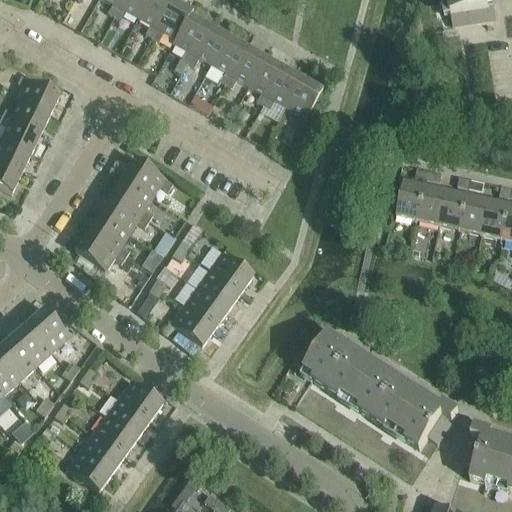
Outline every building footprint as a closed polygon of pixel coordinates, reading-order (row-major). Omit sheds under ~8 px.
[(126,0),(101,0),(100,3),(112,10),(107,18),(114,22),(126,0)] [(150,0),(126,0),(114,22),(120,26),(125,17),(137,24),(150,0)] [(172,6),(162,0),(150,0),(137,24),(149,31),(145,39),(151,43),(172,6)] [(489,12),(486,0),(443,0),(445,9),(450,8),(453,32),(497,26),(494,12),(489,12)] [(192,17),(172,6),(151,43),(158,47),(163,39),(174,45),(175,46),(189,21),(190,21),(192,17)] [(208,31),(190,21),(189,21),(175,46),(174,45),(172,49),(185,57),(180,65),(187,69),(208,31)] [(227,42),(208,31),(187,69),(193,73),(198,64),(210,71),(227,42)] [(245,53),(227,42),(210,71),(223,78),(218,86),(224,90),(245,53)] [(264,63),(245,53),(224,90),(231,94),(236,85),(248,92),(264,63)] [(283,74),(264,63),(248,92),(260,99),(255,108),(262,111),(283,74)] [(302,85),(283,74),(262,111),(269,115),(273,107),(286,113),(302,85)] [(25,94),(19,106),(49,121),(59,101),(20,82),(17,90),(25,94)] [(321,96),(302,85),(286,113),(298,120),(293,129),(300,133),(321,96)] [(49,121),(19,106),(13,119),(5,115),(1,122),(40,140),(49,121)] [(40,140),(1,122),(0,124),(0,129),(6,133),(0,145),(30,160),(40,140)] [(30,160),(0,145),(0,146),(0,169),(21,179),(30,160)] [(134,165),(122,184),(152,204),(159,192),(168,197),(172,190),(134,165)] [(21,179),(0,169),(0,194),(11,199),(21,179)] [(430,177),(418,174),(416,183),(428,186),(430,177)] [(442,180),(430,177),(428,186),(440,189),(442,180)] [(122,184),(110,202),(148,227),(152,220),(144,215),(152,204),(122,184)] [(472,186),(460,184),(458,193),(470,195),(472,186)] [(484,189),(472,186),(470,195),(483,198),(484,189)] [(397,222),(419,227),(427,193),(404,188),(397,222)] [(448,198),(427,193),(419,227),(440,232),(448,198)] [(511,194),(502,193),(500,202),(511,204),(511,194)] [(469,202),(448,198),(440,232),(461,236),(469,202)] [(110,202),(98,220),(128,240),(136,228),(144,233),(148,227),(110,202)] [(490,207),(469,202),(461,236),(483,241),(490,207)] [(511,211),(490,207),(483,241),(504,245),(511,211)] [(98,220),(86,238),(125,263),(129,257),(121,252),(128,240),(98,220)] [(121,270),(125,263),(86,238),(74,257),(104,277),(113,264),(121,270)] [(189,254),(181,249),(180,248),(176,255),(185,261),(189,254)] [(185,261),(176,255),(172,261),(181,267),(185,261)] [(221,259),(208,277),(239,300),(253,282),(221,259)] [(239,300),(208,277),(195,295),(227,317),(239,300)] [(157,284),(152,292),(161,297),(166,290),(157,284)] [(161,297),(152,292),(148,297),(157,303),(161,297)] [(227,317),(195,295),(183,312),(214,335),(227,317)] [(214,335),(183,312),(170,331),(201,353),(214,335)] [(43,314),(26,329),(52,358),(69,343),(43,314)] [(26,329),(10,343),(35,373),(52,358),(26,329)] [(437,416),(396,389),(327,345),(330,340),(318,332),(294,369),(315,382),(313,386),(340,404),(342,400),(361,412),(359,416),(360,417),(386,434),(389,430),(408,442),(405,446),(420,455),(428,443),(438,449),(459,417),(443,407),(437,416)] [(10,343),(0,351),(0,364),(19,387),(35,373),(10,343)] [(0,364),(0,397),(3,401),(19,387),(0,364)] [(71,367),(66,374),(75,380),(79,374),(71,367)] [(75,380),(66,374),(61,380),(70,386),(75,380)] [(88,374),(84,381),(92,387),(97,381),(88,374)] [(92,387),(84,381),(79,387),(88,393),(92,387)] [(131,387),(118,405),(149,428),(162,409),(131,387)] [(45,403),(40,410),(49,416),(53,410),(45,403)] [(149,428),(118,405),(105,422),(136,445),(149,428)] [(49,416),(40,410),(36,416),(44,422),(49,416)] [(72,416),(63,410),(58,416),(67,423),(72,416)] [(67,423),(58,416),(54,422),(63,428),(67,423)] [(136,445),(105,422),(92,440),(124,463),(136,445)] [(24,428),(12,439),(22,449),(34,439),(24,428)] [(511,453),(490,447),(493,437),(475,431),(463,467),(475,471),(470,485),(487,490),(488,486),(510,493),(508,497),(511,498),(511,453)] [(55,440),(46,433),(41,440),(50,446),(55,440)] [(124,463),(92,440),(80,457),(111,480),(124,463)] [(23,452),(14,446),(9,452),(18,459),(23,452)] [(111,480),(80,457),(66,476),(98,498),(111,480)] [(205,508),(210,511),(217,511),(220,508),(210,501),(205,508)]
